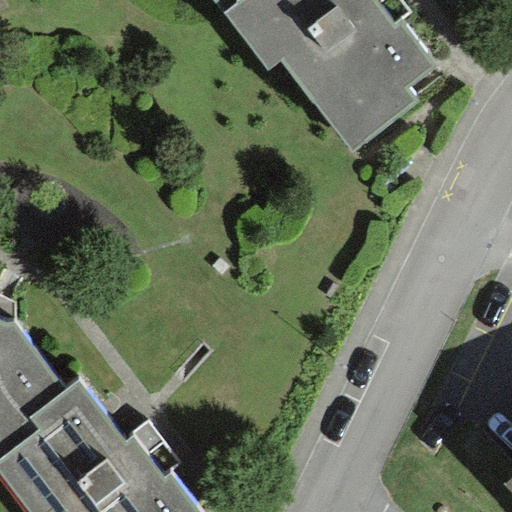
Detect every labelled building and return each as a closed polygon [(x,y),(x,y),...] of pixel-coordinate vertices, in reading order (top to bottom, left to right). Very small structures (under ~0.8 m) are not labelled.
[(214,0),(223,12),(238,0),(214,0)] [(238,0),(223,12),(266,68),(280,57),(352,152),(422,99),(410,83),(437,63),(403,19),(397,24),(380,1),(378,0),(238,0)] [(403,0),(378,0),(380,1),(397,24),(403,19),(412,12),(403,0)] [(0,293),(0,317),(9,321),(15,320),(16,302),(0,293)] [(0,458),(40,430),(31,416),(67,390),(15,320),(9,321),(0,317),(0,458)] [(118,428),(81,377),(67,390),(31,416),(40,430),(0,458),(0,471),(31,511),(48,511),(52,509),(54,511),(203,511),(171,468),(181,461),(150,419),(134,431),(136,435),(128,441),(118,428)]
